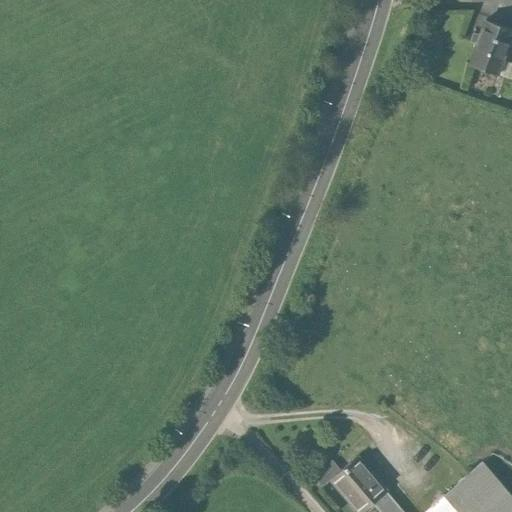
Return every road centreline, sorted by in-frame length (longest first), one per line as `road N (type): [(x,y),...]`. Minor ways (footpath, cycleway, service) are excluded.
road 1 (tertiary): [(376,0),(240,368),(176,464),(131,511)]
road 2 (track): [(320,511),(213,412)]
